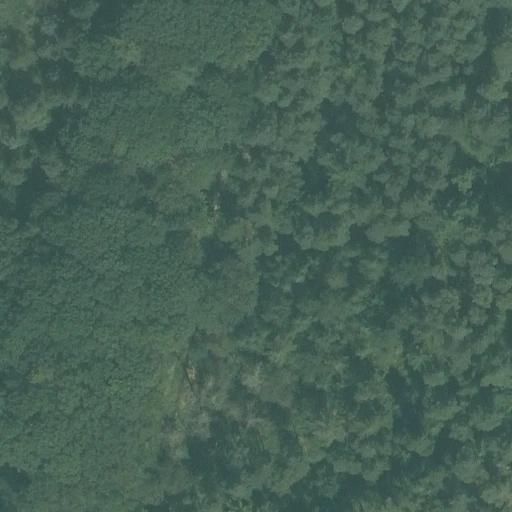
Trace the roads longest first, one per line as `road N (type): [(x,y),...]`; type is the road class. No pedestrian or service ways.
road 1 (track): [(261,0),(125,511)]
road 2 (track): [(263,511),(421,441),(511,417)]
